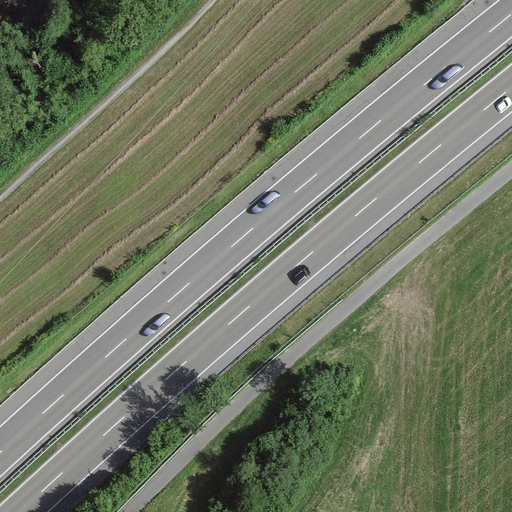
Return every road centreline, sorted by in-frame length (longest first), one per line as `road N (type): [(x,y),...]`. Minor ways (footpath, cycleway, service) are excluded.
road 1 (motorway): [(511,13),(0,451)]
road 2 (motorway): [(22,511),(295,268),(511,89)]
road 3 (track): [(511,170),(302,346),(131,511)]
